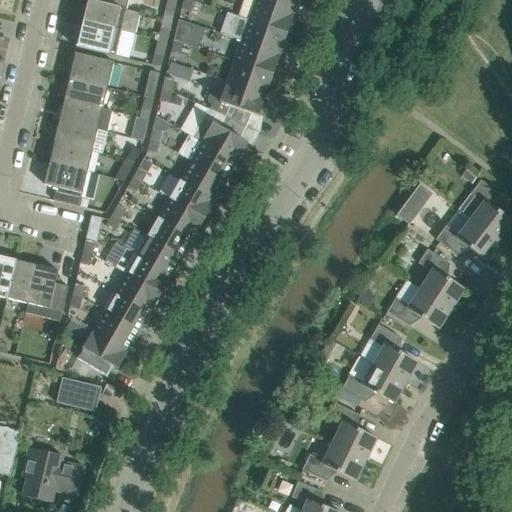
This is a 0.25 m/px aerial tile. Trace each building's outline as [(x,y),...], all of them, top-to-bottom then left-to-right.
[(129,0),(88,0),(88,1),(127,11),(129,0)] [(177,1),(174,0),(167,0),(165,11),(174,13),(177,1)] [(190,13),(193,1),(187,0),(183,0),(181,11),(190,13)] [(253,0),(243,0),(238,17),(287,34),(294,14),(255,0),(253,0)] [(298,0),(255,0),(294,14),(298,0)] [(88,1),(83,22),(122,32),(134,35),(140,14),(127,11),(88,1)] [(280,55),(287,34),(238,17),(229,14),(222,35),(241,41),(280,55)] [(163,19),(158,40),(167,43),(172,22),(163,19)] [(179,19),(173,41),(183,44),(187,45),(194,25),(179,19)] [(116,56),(122,32),(83,22),(77,47),(76,46),(75,48),(117,58),(117,56),(116,56)] [(158,40),(152,66),(161,68),(163,57),(167,43),(158,40)] [(180,56),(183,44),(173,41),(170,53),(180,56)] [(272,75),(280,55),(241,41),(234,62),(272,75)] [(75,55),(69,79),(107,89),(113,64),(114,64),(114,63),(74,53),(74,55),(75,55)] [(272,75),(234,62),(227,82),(265,96),(272,75)] [(153,99),(159,74),(150,72),(147,87),(145,97),(153,99)] [(165,78),(162,90),(171,92),(174,80),(165,78)] [(107,89),(69,79),(64,100),(102,110),(107,89)] [(258,117),(265,96),(227,82),(224,91),(216,88),(210,91),(207,100),(209,104),(210,105),(208,109),(246,127),(252,114),(258,117)] [(171,92),(162,90),(159,102),(168,104),(171,92)] [(102,110),(64,100),(59,121),(97,131),(107,133),(112,112),(102,110)] [(196,102),(180,130),(189,136),(237,163),(248,144),(240,140),(246,127),(210,110),(208,109),(196,102)] [(139,119),(148,121),(151,109),(142,107),(139,119)] [(145,133),(148,121),(139,119),(136,131),(145,133)] [(92,152),(97,131),(59,121),(54,142),(92,152)] [(149,141),(159,143),(162,132),(152,129),(149,141)] [(189,136),(179,155),(190,162),(226,182),(237,163),(189,136)] [(156,155),(159,143),(149,141),(147,153),(156,155)] [(87,173),(92,152),(54,142),(49,163),(87,173)] [(127,158),(135,163),(141,152),(133,147),(127,158)] [(124,182),(135,163),(127,158),(120,169),(115,179),(124,182)] [(215,201),(226,182),(190,162),(179,180),(215,201)] [(42,198),(79,207),(81,198),(87,173),(49,163),(44,185),(45,185),(42,198)] [(471,165),(462,177),(473,185),(481,174),(471,165)] [(133,178),(141,183),(147,172),(139,168),(133,178)] [(135,194),(141,183),(133,178),(127,189),(135,194)] [(215,201),(179,180),(169,199),(204,220),(204,219),(209,222),(217,210),(211,207),(215,201)] [(483,204),(471,220),(500,242),(511,226),(511,221),(493,207),(502,197),(481,181),(471,194),(483,204)] [(193,238),(204,220),(169,199),(158,218),(193,238)] [(117,205),(111,216),(120,221),(126,210),(117,205)] [(114,231),(120,221),(111,216),(109,220),(105,226),(114,231)] [(193,238),(158,218),(147,236),(183,257),(193,238)] [(485,262),(500,242),(471,220),(458,236),(446,227),(435,240),(456,256),(464,245),(485,262)] [(172,276),(183,257),(147,236),(136,255),(172,276)] [(85,240),(83,252),(92,255),(95,243),(85,240)] [(172,276),(136,255),(126,249),(115,268),(125,274),(161,294),(166,297),(167,296),(173,285),(168,282),(172,276)] [(431,273),(420,289),(451,310),(464,289),(442,275),(449,264),(427,250),(418,264),(431,273)] [(89,266),(92,255),(83,252),(80,264),(89,266)] [(0,297),(6,299),(15,261),(0,257),(0,297)] [(27,304),(36,266),(15,261),(6,299),(27,304)] [(62,312),(68,287),(55,284),(58,271),(36,266),(27,304),(25,314),(60,322),(62,312)] [(150,313),(161,294),(125,274),(115,293),(150,313)] [(407,281),(387,312),(409,327),(416,316),(421,319),(438,330),(451,310),(420,289),(407,281)] [(75,284),(72,296),(82,298),(84,287),(75,284)] [(365,290),(358,301),(368,307),(374,296),(365,290)] [(150,313),(115,293),(104,311),(139,332),(143,325),(149,328),(155,316),(150,313)] [(72,296),(69,308),(79,310),(82,298),(72,296)] [(129,350),(139,332),(104,311),(93,330),(129,350)] [(71,320),(64,332),(74,338),(81,326),(71,320)] [(378,325),(360,358),(405,383),(417,362),(400,353),(394,350),(401,338),(378,325)] [(117,370),(129,350),(93,330),(82,349),(92,355),(86,366),(106,377),(113,367),(117,370)] [(331,341),(323,354),(331,359),(338,345),(331,341)] [(8,346),(0,343),(0,353),(6,355),(8,346)] [(360,358),(341,390),(361,401),(364,403),(371,391),(376,395),(394,404),(405,383),(360,358)] [(56,403),(95,412),(101,388),(62,378),(56,403)] [(112,399),(116,389),(106,384),(102,394),(112,399)] [(333,385),(329,393),(358,407),(361,401),(341,390),(333,385)] [(341,426),(332,444),(366,460),(376,439),(353,427),(358,415),(335,403),(327,419),(341,426)] [(0,457),(14,461),(21,432),(0,427),(0,457)] [(355,482),(366,460),(332,444),(323,462),(309,455),(302,470),(326,482),(331,470),(355,482)] [(84,468),(61,462),(63,456),(29,448),(22,478),(27,479),(22,496),(52,503),(54,492),(77,497),(84,468)] [(306,504),(302,511),(336,511),(317,504),(322,492),(297,482),(291,498),(306,504)] [(241,503),(237,511),(250,511),(252,507),(241,503)]
